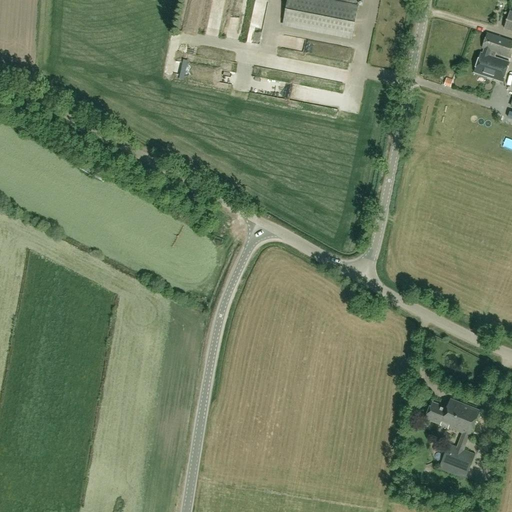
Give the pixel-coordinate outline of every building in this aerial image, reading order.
[(236,39),(242,0),(229,0),(223,37),(236,39)] [(358,6),(357,6),(329,0),(288,0),(282,27),(351,41),(358,6)] [(215,28),(218,13),(207,11),(204,26),(215,28)] [(255,43),(258,27),(251,26),(248,41),(255,43)] [(484,49),(496,52),(511,57),(511,54),(511,40),(487,33),(482,48),(484,49)] [(494,57),(496,52),(484,49),(483,53),(481,53),(474,72),(503,82),(510,62),(494,57)] [(448,87),(450,79),(442,78),(441,85),(448,87)] [(425,418),(443,425),(470,436),(480,410),(450,399),(447,408),(432,402),(425,418)] [(445,453),(439,469),(465,479),(475,454),(449,443),(445,453)]
